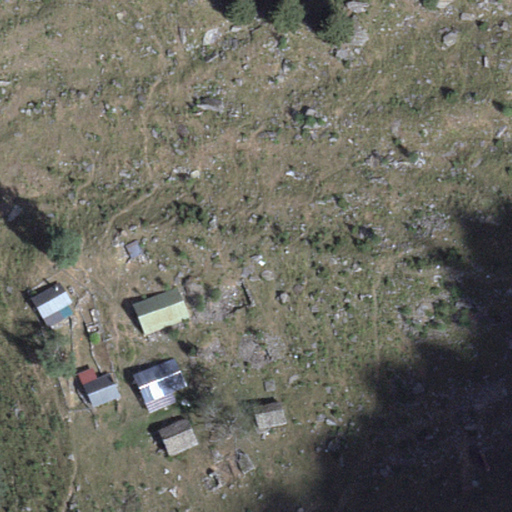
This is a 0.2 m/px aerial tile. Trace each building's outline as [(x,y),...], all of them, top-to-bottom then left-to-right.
[(133,240),(122,245),(129,258),(139,253),(133,240)] [(56,284),(31,300),(46,326),(69,313),(63,303),(66,301),(56,284)] [(173,286),(130,305),(142,335),(187,317),(173,286)] [(165,363),(134,377),(148,409),(174,399),(170,388),(175,386),(165,363)] [(89,370),(77,375),(90,406),(117,393),(113,386),(115,385),(114,383),(111,385),(106,375),(94,380),(89,370)] [(277,402),(250,409),(256,428),(283,422),(277,402)] [(184,419),(157,432),(167,455),(195,443),(184,419)] [(244,454),(234,458),(241,473),(251,467),(244,454)]
